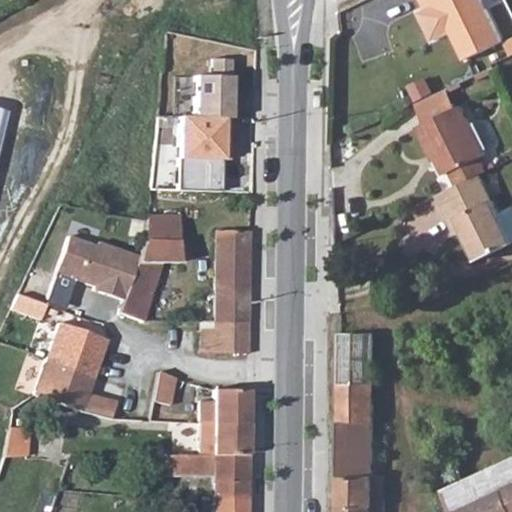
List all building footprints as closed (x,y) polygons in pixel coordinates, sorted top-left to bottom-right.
[(419,0),(424,8),(435,3),(463,57),(499,39),(479,0),(419,0)] [(189,76),(189,117),(225,117),(226,59),(206,58),(206,75),(189,76)] [(414,103),(424,124),(417,128),(430,156),(432,155),(443,177),(449,174),(455,185),(479,174),(488,170),(482,158),(486,156),(462,107),(457,108),(446,86),(414,103)] [(0,162),(12,114),(0,110),(0,162)] [(436,194),(451,222),(458,218),(464,230),(478,258),(511,242),(479,174),(455,185),(436,194)] [(142,240),(176,240),(176,215),(144,215),(144,220),(142,240)] [(451,222),(457,234),(464,230),(458,218),(451,222)] [(210,322),(247,322),(249,232),(215,231),(215,260),(213,261),(210,322)] [(65,236),(52,273),(92,286),(90,290),(121,301),(136,256),(95,242),(94,246),(65,236)] [(116,314),(142,321),(160,263),(176,263),(176,240),(142,240),(136,256),(121,301),(116,314)] [(210,322),(199,321),(199,350),(247,351),(247,322),(210,322)] [(56,324),(31,396),(78,412),(79,409),(82,410),(107,419),(108,419),(114,402),(85,395),(104,341),(56,324)] [(384,484),(384,476),(374,476),(375,331),(338,331),(336,511),(384,511),(384,499),(373,499),(373,484),(384,484)] [(156,372),(151,402),(168,405),(173,379),(156,372)] [(196,423),(246,423),(247,391),(211,390),(210,404),(196,404),(196,423)] [(196,423),(196,456),(246,456),(246,423),(196,423)] [(0,458),(0,485),(4,487),(14,457),(25,458),(27,428),(6,427),(3,451),(0,458)] [(147,455),(146,476),(174,476),(210,476),(210,499),(246,499),(246,456),(196,456),(147,455)] [(456,511),(504,491),(511,486),(501,464),(441,492),(450,511),(456,511)] [(384,484),(373,484),(373,499),(384,499),(384,484)] [(511,511),(511,508),(504,491),(456,511),(511,511)] [(210,499),(210,500),(209,511),(245,511),(246,499),(210,499)]
